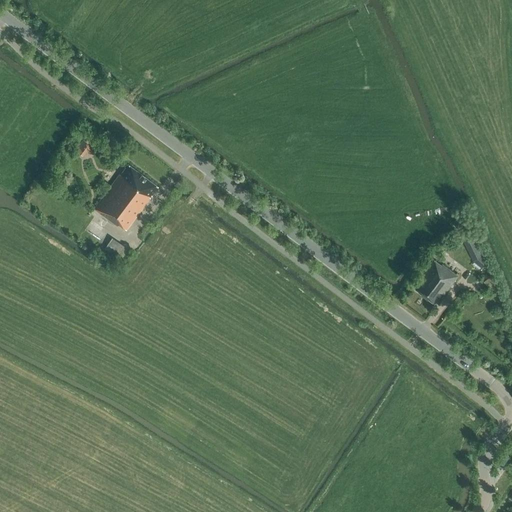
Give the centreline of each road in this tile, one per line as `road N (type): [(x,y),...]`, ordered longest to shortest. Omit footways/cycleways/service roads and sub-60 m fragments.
road 1 (tertiary): [(511,406),(502,389),(189,155)]
road 2 (tertiary): [(189,155),(0,12)]
